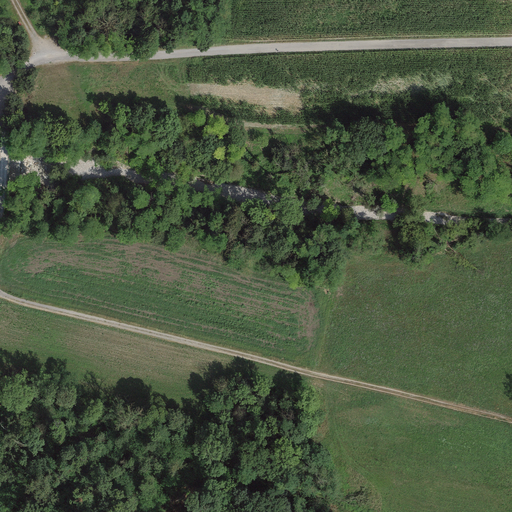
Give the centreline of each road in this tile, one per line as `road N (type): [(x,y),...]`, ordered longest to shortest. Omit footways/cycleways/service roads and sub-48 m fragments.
road 1 (unclassified): [(3,145),(0,83),(45,54),(511,43)]
road 2 (track): [(0,295),(511,421)]
